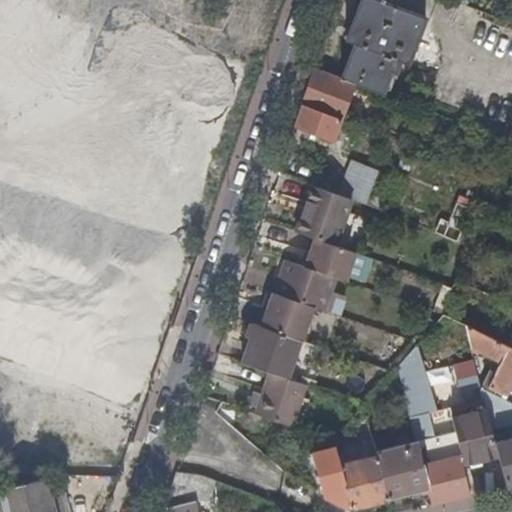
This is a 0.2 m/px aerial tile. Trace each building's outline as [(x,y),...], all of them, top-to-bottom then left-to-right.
[(360,0),(346,40),(409,63),(426,17),(379,0),(360,0)] [(355,84),(382,94),(391,73),(396,74),(400,62),(408,65),(409,63),(346,40),(345,41),(353,45),(340,78),(355,84)] [(302,104),(341,119),(355,84),(340,78),(315,69),(302,104)] [(345,129),(348,122),(341,119),(302,104),(295,126),(333,140),(339,127),(345,129)] [(7,206),(27,161),(8,152),(0,170),(0,229),(10,207),(7,206)] [(400,155),(396,167),(408,171),(412,159),(400,155)] [(349,159),(377,170),(377,169),(350,158),(349,159)] [(368,192),(377,170),(349,159),(338,188),(321,182),(320,186),(351,199),(363,204),(368,192)] [(336,242),(351,199),(310,185),(305,201),(311,202),(306,218),(300,216),(296,229),(336,242)] [(474,200),(477,192),(462,187),(459,195),(474,200)] [(368,192),(363,204),(380,210),(384,199),(368,192)] [(471,208),(474,200),(459,195),(454,193),(452,200),(457,202),(471,208)] [(443,235),(457,202),(452,200),(449,199),(441,217),(438,216),(432,231),(443,235)] [(305,201),(300,216),(306,218),(311,202),(305,201)] [(463,227),(471,208),(457,202),(443,235),(458,241),(463,227)] [(474,231),(463,227),(458,241),(468,245),(474,231)] [(336,242),(296,229),(295,231),(315,237),(335,245),(336,242)] [(335,245),(315,237),(305,265),(337,276),(346,280),(356,252),(335,245)] [(305,265),(287,258),(275,292),(314,305),(326,309),(337,276),(305,265)] [(273,291),(261,325),(302,339),(314,305),(275,292),(273,291)] [(420,341),(437,323),(422,313),(414,339),(420,341)] [(243,362),(270,371),(300,382),(302,376),(307,378),(319,345),(302,339),(261,325),(252,322),(247,336),(252,338),(243,362)] [(511,383),(511,347),(466,325),(471,346),(501,361),(498,365),(488,386),(506,395),(511,383)] [(398,367),(416,441),(418,448),(435,444),(443,444),(457,441),(452,422),(433,427),(429,411),(432,410),(416,346),(398,367)] [(501,361),(471,346),(473,353),(498,365),(501,361)] [(459,394),(479,386),(469,359),(449,367),(459,394)] [(487,365),(483,375),(486,379),(492,368),(487,365)] [(270,371),(255,412),(291,425),(306,384),(300,382),(270,371)] [(458,447),(461,460),(497,451),(495,440),(486,405),(450,414),(452,422),(457,441),(458,447)] [(497,451),(506,485),(511,483),(511,436),(495,440),(497,451)] [(379,455),(389,498),(428,489),(418,448),(416,441),(378,450),(379,455)] [(428,489),(431,503),(470,494),(461,460),(458,447),(451,448),(452,455),(438,458),(435,444),(418,448),(428,489)] [(350,507),(389,498),(379,455),(347,462),(345,455),(338,456),(336,446),(315,450),(326,494),(350,507)] [(176,473),(169,492),(183,494),(179,503),(196,499),(196,500),(209,500),(208,478),(205,477),(176,473)] [(0,493),(0,511),(67,511),(64,494),(50,497),(48,485),(0,493)] [(183,494),(169,492),(162,511),(199,511),(196,500),(196,499),(179,503),(183,494)]
